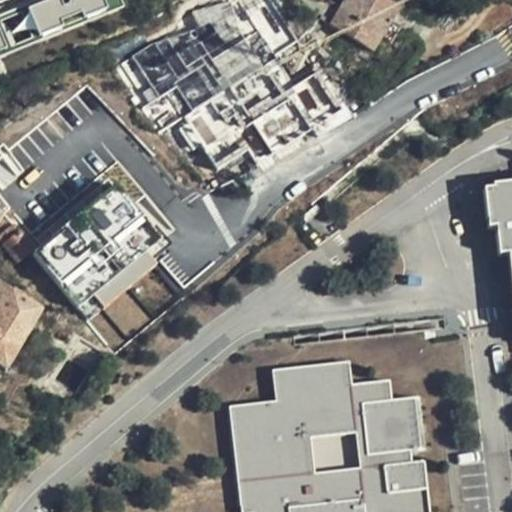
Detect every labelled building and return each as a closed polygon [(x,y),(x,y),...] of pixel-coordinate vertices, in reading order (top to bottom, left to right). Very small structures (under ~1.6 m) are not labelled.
[(15,0),(0,5),(0,52),(126,13),(121,0),(15,0)] [(345,0),(339,11),(328,29),(371,55),(381,38),(390,44),(399,30),(389,24),(397,11),(379,0),(345,0)] [(316,22),(328,29),(339,11),(327,4),(316,22)] [(185,88),(176,66),(153,75),(162,98),(185,88)] [(147,251),(175,229),(124,163),(27,238),(112,348),(176,299),(155,272),(160,268),(147,251)] [(511,178),(493,181),(498,218),(505,217),(509,248),(511,247),(511,178)] [(229,203),(237,213),(245,207),(236,197),(229,203)] [(0,237),(0,242),(3,247),(19,234),(14,226),(0,237)] [(32,250),(19,234),(3,247),(16,263),(32,250)] [(0,370),(4,373),(40,313),(0,284),(0,370)] [(235,402),(242,511),(250,511),(249,511),(428,511),(426,466),(415,467),(414,455),(431,454),(427,404),(399,406),(397,386),(362,388),(360,366),(281,371),(284,398),(235,402)]
